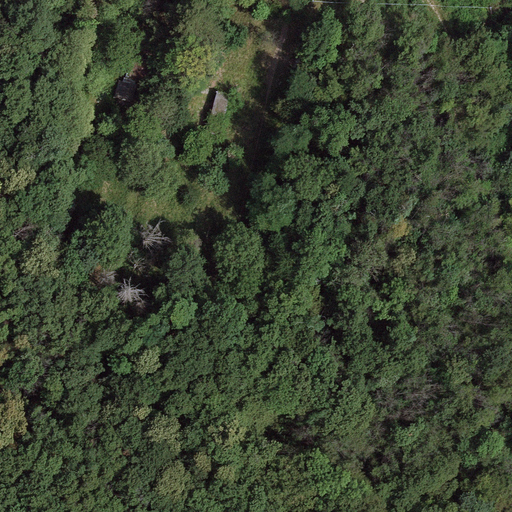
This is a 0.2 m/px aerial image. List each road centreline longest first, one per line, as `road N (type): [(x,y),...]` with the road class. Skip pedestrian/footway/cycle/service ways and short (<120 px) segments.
road 1 (track): [(135,306),(210,15),(201,0)]
road 2 (track): [(425,0),(450,49),(471,169),(511,254)]
